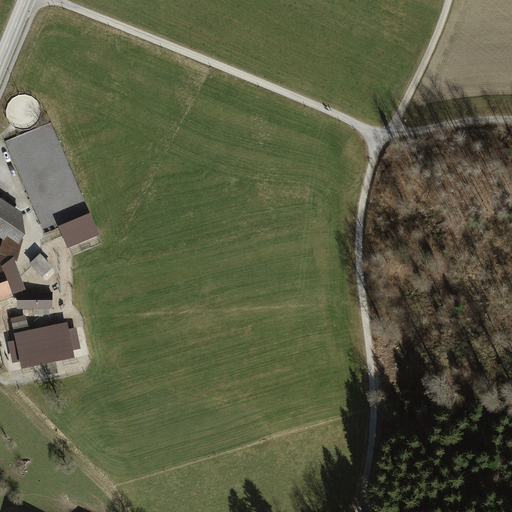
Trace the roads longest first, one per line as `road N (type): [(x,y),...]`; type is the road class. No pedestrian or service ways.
road 1 (track): [(361,511),(374,407),(358,236),(365,183),(385,136)]
road 2 (track): [(385,136),(53,0)]
road 3 (unknown): [(0,158),(58,260),(67,305)]
road 4 (track): [(385,136),(446,0)]
road 5 (track): [(511,120),(385,136)]
